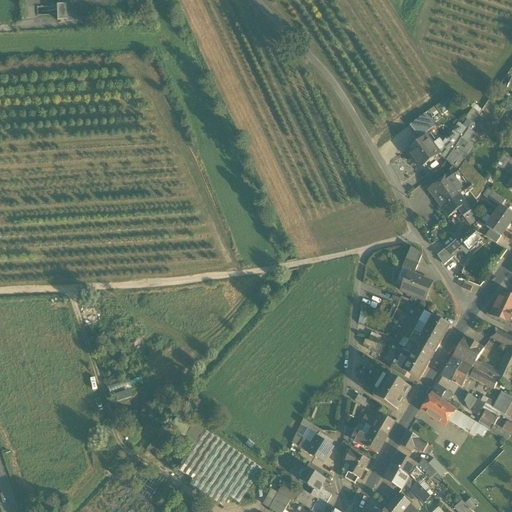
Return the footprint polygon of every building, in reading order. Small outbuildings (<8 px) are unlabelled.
[(64,0),(64,5),(65,5),(66,14),(76,13),(128,11),(127,0),(64,0)] [(66,21),(66,14),(65,5),(64,5),(56,6),(56,15),(57,21),(66,21)] [(77,23),(76,13),(66,14),(66,21),(66,23),(77,23)] [(410,126),(415,132),(430,121),(425,114),(410,126)] [(435,127),(430,121),(415,132),(420,139),(435,127)] [(451,142),(457,146),(462,139),(453,132),(447,141),(451,143),(451,142)] [(421,168),(438,155),(439,154),(432,145),(426,138),(408,152),(421,168)] [(439,140),(432,145),(439,154),(438,155),(440,158),(451,143),(447,141),(445,139),(443,144),(439,140)] [(462,139),(457,146),(446,162),(444,165),(452,171),(453,172),(472,145),(462,139)] [(440,158),(446,162),(457,146),(451,142),(451,143),(440,158)] [(497,167),(508,174),(511,168),(511,160),(509,159),(504,156),(497,167)] [(443,208),(460,195),(461,195),(464,193),(464,192),(451,175),(430,191),(443,208)] [(484,197),(501,208),(506,201),(489,190),(484,197)] [(448,218),(459,211),(467,204),(461,195),(460,195),(443,208),(441,209),(448,218)] [(472,211),(467,204),(459,211),(464,217),(472,211)] [(491,231),(500,238),(511,222),(511,215),(501,208),(487,228),(491,231)] [(464,217),(471,227),(479,219),(473,211),(472,211),(464,217)] [(470,230),(459,240),(463,244),(463,245),(470,252),(482,242),(470,230)] [(486,238),(497,245),(500,238),(491,231),(486,238)] [(452,255),(463,245),(463,244),(459,240),(459,239),(446,250),(451,256),(452,255)] [(411,248),(406,260),(419,265),(422,256),(411,248)] [(438,256),(444,266),(454,257),(452,255),(451,256),(446,250),(446,249),(438,256)] [(415,273),(419,265),(406,260),(403,268),(411,271),(415,273)] [(401,293),(424,302),(432,284),(414,276),(409,274),(401,293)] [(490,316),(509,324),(511,319),(511,297),(501,293),(490,316)] [(412,318),(420,323),(425,315),(416,311),(412,318)] [(426,313),(425,315),(420,323),(427,327),(433,317),(426,313)] [(433,317),(427,327),(445,337),(450,327),(433,317)] [(415,332),(420,323),(412,318),(409,324),(406,323),(404,326),(415,332)] [(409,342),(415,332),(404,326),(399,336),(409,342)] [(427,327),(422,336),(439,346),(445,337),(427,327)] [(511,349),(503,366),(511,371),(511,337),(496,329),(491,339),(511,349)] [(405,349),(409,342),(399,336),(394,343),(405,349)] [(422,336),(417,346),(434,355),(439,346),(422,336)] [(453,357),(464,363),(475,344),(467,339),(465,338),(453,357)] [(363,345),(374,350),(377,344),(365,340),(363,345)] [(484,349),(475,344),(464,363),(481,373),(486,365),(482,362),(480,365),(476,363),(484,349)] [(417,346),(411,355),(413,356),(428,365),(434,355),(417,346)] [(403,377),(405,372),(404,372),(413,356),(411,355),(404,351),(403,351),(401,353),(396,362),(395,362),(391,370),(403,377)] [(428,365),(413,356),(404,372),(405,372),(407,373),(420,380),(428,365)] [(442,377),(451,382),(462,364),(452,359),(442,377)] [(471,369),(462,364),(451,382),(462,388),(467,377),(477,381),(481,374),(471,369)] [(485,375),(495,380),(499,373),(486,365),(481,373),(485,375)] [(505,385),(511,371),(503,366),(499,373),(495,380),(505,385)] [(373,397),(397,412),(411,389),(387,374),(373,397)] [(477,381),(494,389),(497,383),(484,376),(481,374),(477,381)] [(432,394),(441,399),(447,391),(438,385),(432,394)] [(119,401),(133,397),(132,391),(118,394),(119,401)] [(493,409),(505,416),(511,403),(511,398),(502,393),(493,409)] [(354,401),(365,408),(369,402),(358,395),(354,401)] [(421,411),(445,426),(449,419),(455,411),(431,395),(421,411)] [(470,410),(479,415),(485,404),(471,396),(469,395),(465,401),(470,410)] [(195,420),(181,410),(169,428),(184,438),(195,420)] [(449,419),(468,431),(474,421),(465,415),(456,410),(455,411),(449,419)] [(479,423),(489,429),(495,417),(491,413),(486,410),(479,423)] [(375,421),(366,416),(364,415),(363,417),(365,418),(363,423),(371,428),(373,425),(375,421)] [(371,428),(373,429),(388,437),(395,424),(381,416),(375,426),(373,425),(371,428)] [(308,430),(318,436),(320,434),(322,431),(303,419),(301,425),(308,430)] [(476,432),(483,437),(488,430),(480,425),(474,421),(468,431),(474,435),(476,432)] [(378,455),(388,437),(373,429),(369,437),(367,439),(363,446),(378,455)] [(189,485),(221,507),(228,497),(239,504),(262,470),(203,430),(176,470),(192,480),(189,485)] [(308,430),(303,437),(305,438),(303,440),(312,445),(316,437),(331,447),(334,442),(320,434),(318,436),(308,430)] [(356,432),(367,439),(369,437),(357,431),(356,432)] [(352,440),(363,446),(367,439),(356,432),(352,440)] [(303,437),(297,433),(292,443),(298,447),(303,440),(305,438),(303,437)] [(424,453),(428,446),(408,433),(400,447),(412,453),(415,448),(424,453)] [(316,437),(312,445),(307,452),(324,463),(333,448),(331,447),(316,437)] [(298,447),(307,452),(312,445),(303,440),(298,447)] [(433,449),(428,446),(424,453),(429,456),(432,452),(433,449)] [(358,479),(362,472),(368,462),(358,456),(357,456),(350,452),(345,462),(352,466),(348,473),(348,474),(358,479)] [(398,454),(391,466),(409,477),(416,465),(398,454)] [(437,486),(443,481),(439,477),(430,467),(423,459),(419,466),(428,476),(437,486)] [(434,463),(430,467),(439,477),(444,473),(434,463)] [(416,465),(409,477),(417,484),(418,485),(428,476),(419,466),(418,466),(416,465)] [(402,490),(407,482),(409,477),(391,466),(384,479),(402,490)] [(306,468),(305,470),(300,479),(299,481),(308,486),(308,487),(314,491),(317,493),(320,488),(322,485),(325,480),(306,468)] [(345,479),(355,485),(358,479),(348,474),(345,479)] [(407,482),(411,487),(413,488),(417,484),(409,477),(407,482)] [(285,483),(278,494),(291,501),(292,499),(296,501),(301,494),(285,483)] [(418,485),(417,484),(413,488),(411,490),(424,504),(430,498),(418,485)] [(322,490),(320,488),(317,493),(314,491),(311,496),(318,501),(321,503),(326,506),(332,496),(322,490)] [(270,509),(278,494),(273,491),(265,506),(270,509)] [(314,509),(318,501),(311,496),(303,491),(301,494),(296,501),(312,511),(314,509)] [(270,509),(274,511),(284,511),(291,501),(278,494),(270,509)] [(390,511),(404,511),(409,507),(411,505),(398,494),(387,509),(390,511)] [(467,502),(472,510),(478,506),(473,498),(467,502)] [(318,511),(336,511),(328,507),(326,506),(321,503),(318,501),(314,509),(318,511)] [(470,511),(462,502),(456,507),(460,511),(470,511)]
